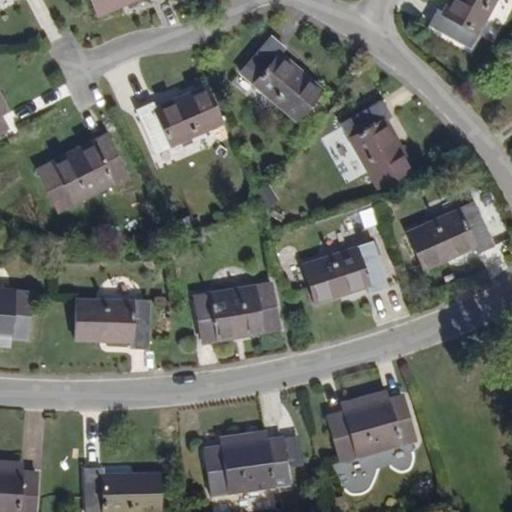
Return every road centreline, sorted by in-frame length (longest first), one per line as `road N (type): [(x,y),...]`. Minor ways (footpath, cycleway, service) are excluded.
road 1 (residential): [(0,393),(184,388),(365,349),(511,291)]
road 2 (residential): [(511,166),(501,143),(372,25)]
road 3 (residential): [(90,75),(172,47),(255,0)]
road 4 (track): [(492,511),(511,381)]
